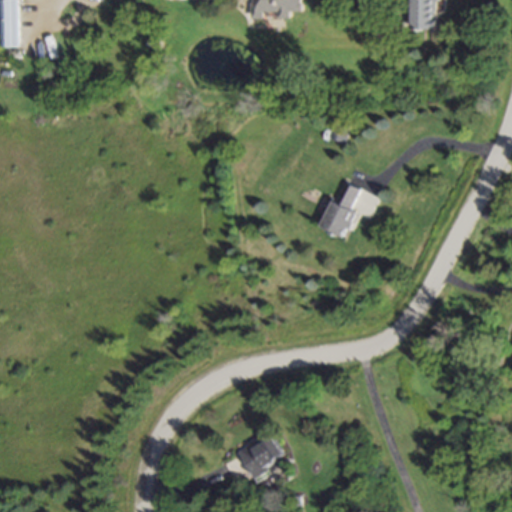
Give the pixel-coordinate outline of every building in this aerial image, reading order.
[(252,0),(253,21),(293,20),(293,14),(303,14),(302,0),(252,0)] [(438,0),(412,0),(414,32),(439,32),(438,0)] [(3,1),(3,50),(20,50),(20,1),(3,1)] [(332,140),(346,144),(349,132),(336,128),(332,140)] [(358,214),(354,213),(363,191),(344,183),(324,231),(348,240),(358,214)] [(272,439),(241,456),(255,482),(269,474),(275,484),(291,475),(272,439)]
